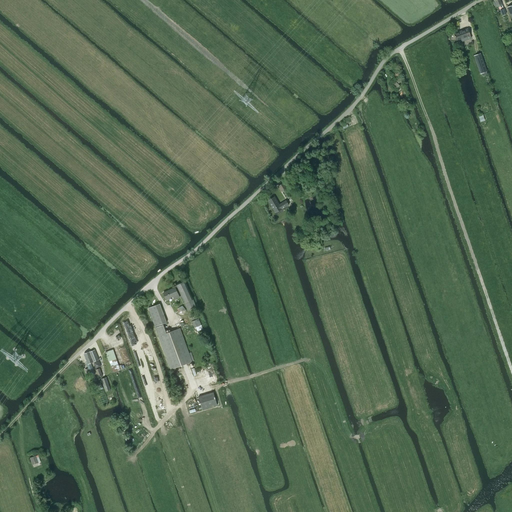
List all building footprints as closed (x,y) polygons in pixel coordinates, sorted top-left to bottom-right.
[(468,29),(454,34),(456,41),(466,38),(467,40),(471,38),(468,29)] [(480,54),(475,55),(482,73),(486,72),(480,54)] [(394,80),(399,83),(402,79),(398,75),(399,73),(396,71),(393,75),(396,77),(394,80)] [(275,213),(289,205),(286,200),(279,204),(275,196),(268,200),(275,213)] [(185,281),(176,285),(188,310),(196,307),(185,281)] [(166,299),(173,297),(174,300),(179,298),(178,294),(175,287),(163,293),(166,299)] [(166,323),(159,304),(148,308),(155,327),(166,323)] [(182,306),(177,308),(177,314),(183,315),(186,310),(182,306)] [(194,328),(197,327),(201,325),(199,318),(191,321),(194,328)] [(192,362),(192,361),(194,361),(192,356),(190,356),(180,328),(166,333),(163,325),(155,328),(171,370),(192,362)] [(105,352),(108,360),(109,362),(109,361),(113,372),(120,370),(117,360),(113,349),(105,352)] [(84,354),(86,360),(87,362),(86,363),(88,369),(85,370),(87,374),(90,373),(91,375),(95,374),(91,363),(94,362),(99,360),(95,350),(90,352),(90,351),(89,352),(84,354)] [(106,377),(101,379),(105,392),(111,390),(106,377)] [(202,410),(217,405),(213,392),(198,396),(202,410)]
